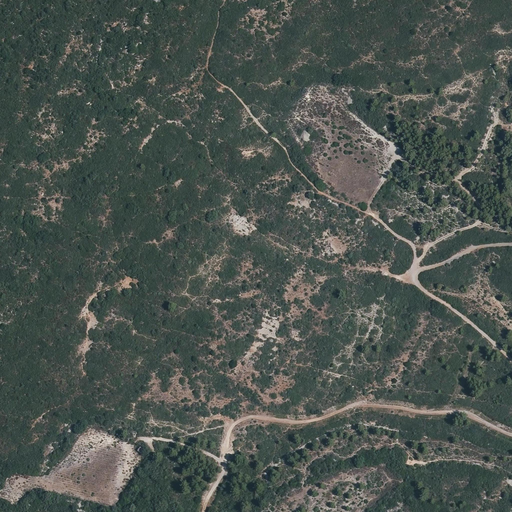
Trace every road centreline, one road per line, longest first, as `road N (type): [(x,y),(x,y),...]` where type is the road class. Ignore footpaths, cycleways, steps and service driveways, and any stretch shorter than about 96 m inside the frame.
road 1 (track): [(203,511),(224,467),(228,434),(247,417),(306,421),(366,403),(456,410),(511,434)]
road 2 (track): [(511,362),(416,284),(415,270),(436,241),(478,222),(461,177),(498,112)]
road 3 (track): [(231,89),(318,191),(371,213)]
